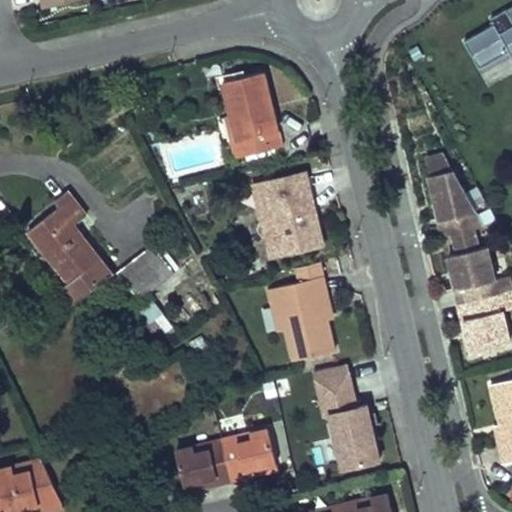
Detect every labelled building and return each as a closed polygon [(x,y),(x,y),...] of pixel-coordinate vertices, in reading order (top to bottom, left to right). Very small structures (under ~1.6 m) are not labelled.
[(511,0),(510,0),(488,9),(491,16),(459,29),(473,62),(505,49),(506,50),(511,47),(511,0)] [(237,158),(282,146),(273,112),(263,71),(223,81),(231,115),(236,136),(232,137),(237,158)] [(232,137),(236,136),(231,115),(226,116),(232,137)] [(481,208),(445,147),(424,151),(444,235),(453,233),(456,248),(487,241),(490,241),(481,208)] [(304,192),(310,191),(305,171),(286,176),(289,189),(303,186),(304,192)] [(304,192),(303,186),(289,189),(286,176),(261,181),(265,197),(268,196),(273,218),(262,220),(271,257),(323,244),(313,204),(310,191),(304,192)] [(254,183),(262,220),(273,218),(268,196),(265,197),(261,181),(254,183)] [(75,304),(114,274),(75,225),(87,215),(68,191),(55,201),(59,207),(34,227),(52,250),(47,254),(69,282),(62,288),(75,304)] [(52,250),(34,227),(28,232),(47,254),(52,250)] [(511,303),(511,285),(509,271),(495,274),(487,241),(456,248),(450,250),(458,284),(460,283),(464,296),(468,313),(465,314),(473,347),(510,339),(503,306),(511,303)] [(153,244),(118,271),(139,300),(175,271),(153,244)] [(300,281),(269,288),(273,306),(280,304),(286,328),(293,360),(335,350),(326,311),(331,310),(326,290),(319,261),(297,266),(300,281)] [(151,299),(136,311),(147,325),(162,312),(151,299)] [(286,328),(280,304),(273,306),(279,330),(286,328)] [(329,410),(361,403),(351,359),(313,368),(323,411),(329,410)] [(511,378),(491,383),(498,409),(501,424),(506,444),(500,446),(504,463),(511,461),(511,378)] [(342,468),(385,458),(372,400),(361,403),(329,410),(342,468)] [(252,424),(253,431),(269,427),(267,421),(252,424)] [(252,424),(221,432),(231,473),(260,465),(262,473),(279,469),(269,427),(253,431),(252,424)] [(500,446),(506,444),(501,424),(495,425),(500,446)] [(176,449),(186,491),(203,487),(201,480),(231,473),(221,432),(190,439),(192,446),(176,449)] [(176,449),(192,446),(190,439),(175,443),(176,449)] [(42,511),(64,507),(62,502),(43,461),(30,464),(32,471),(15,475),(13,468),(0,471),(0,511),(4,511),(21,509),(21,511),(42,511)] [(13,468),(15,475),(32,471),(30,464),(13,468)] [(260,465),(231,473),(232,480),(250,476),(262,473),(260,465)] [(232,480),(231,473),(201,480),(203,487),(215,484),(232,480)] [(373,504),(344,511),(343,511),(392,511),(388,493),(372,497),(373,504)] [(342,504),(344,511),(373,504),(372,497),(342,504)]
